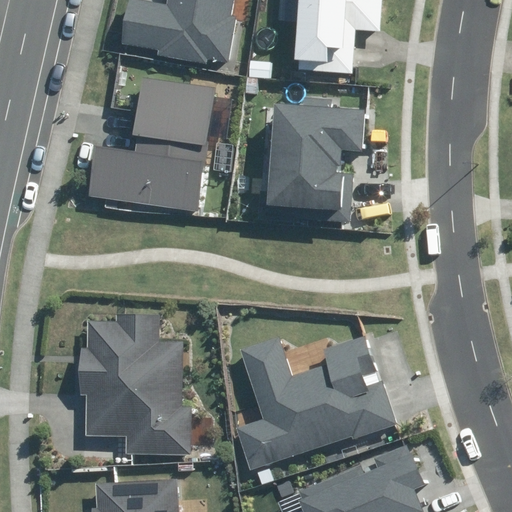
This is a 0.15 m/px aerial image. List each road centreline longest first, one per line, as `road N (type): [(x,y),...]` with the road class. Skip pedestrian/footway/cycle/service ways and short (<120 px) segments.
road 1 (residential): [(474,0),(455,83),(453,275),(467,352),(511,487)]
road 2 (tertiary): [(32,0),(0,145)]
